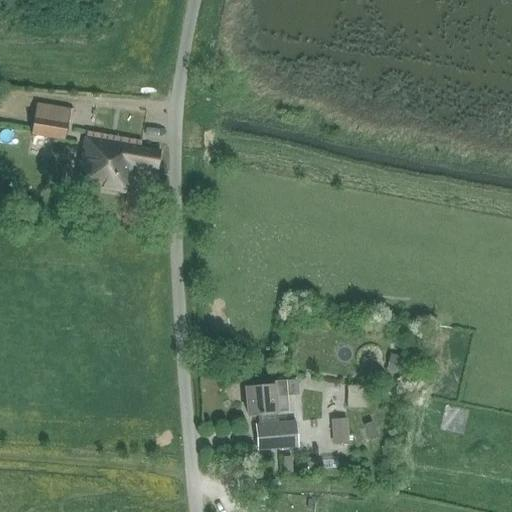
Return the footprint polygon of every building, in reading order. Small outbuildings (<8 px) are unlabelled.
[(70,109),(35,103),(30,135),(65,141),(70,109)] [(141,141),(87,132),(79,183),(93,186),(93,191),(126,197),(130,169),(155,173),(159,153),(139,149),(141,141)] [(412,359),(389,354),(385,373),(407,378),(412,359)] [(286,397),(288,397),(286,381),(276,382),(275,386),(246,390),(249,414),(257,413),(258,425),(256,426),(258,450),(299,447),(297,422),(278,424),(277,413),(288,412),(286,397)] [(348,444),(347,419),(331,420),(332,445),(348,444)] [(322,468),(337,468),(337,456),(322,457),(322,468)] [(307,473),(319,473),(318,458),(306,459),(307,473)] [(316,496),(300,495),(299,508),(316,509),(316,496)]
